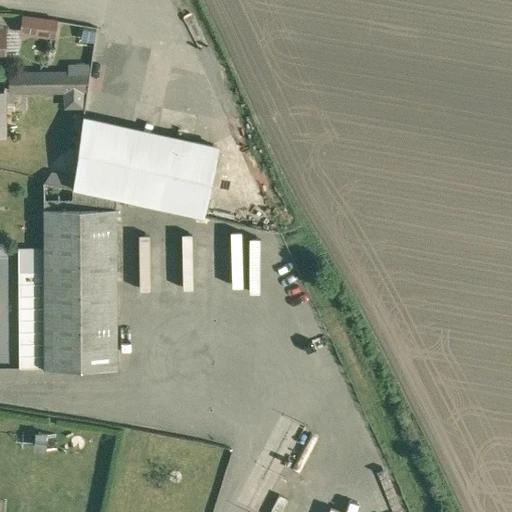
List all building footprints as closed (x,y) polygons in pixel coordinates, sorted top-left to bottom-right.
[(56,21),(24,17),(22,32),(54,37),(56,21)] [(89,74),(45,75),(45,91),(64,91),(64,107),(84,107),(89,74)] [(45,75),(10,75),(10,90),(4,90),(4,91),(45,91),(45,75)] [(192,141),(84,116),(73,188),(158,207),(172,147),(190,151),(192,141)] [(190,151),(172,147),(158,207),(204,217),(217,157),(211,156),(213,145),(192,141),(190,151)] [(116,199),(44,183),(45,370),(117,370),(116,199)] [(44,366),(43,272),(19,272),(20,366),(44,366)]
